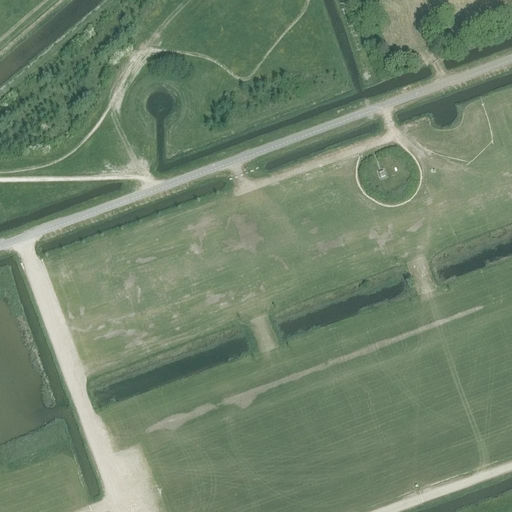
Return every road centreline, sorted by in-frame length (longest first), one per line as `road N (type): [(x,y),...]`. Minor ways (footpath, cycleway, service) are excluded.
road 1 (unknown): [(307,0),(249,79),(207,58),(147,50),(79,145),(52,164),(0,171)]
road 2 (track): [(120,511),(19,239)]
road 3 (track): [(231,160),(243,189),(394,134),(382,104)]
road 4 (track): [(511,465),(385,511)]
